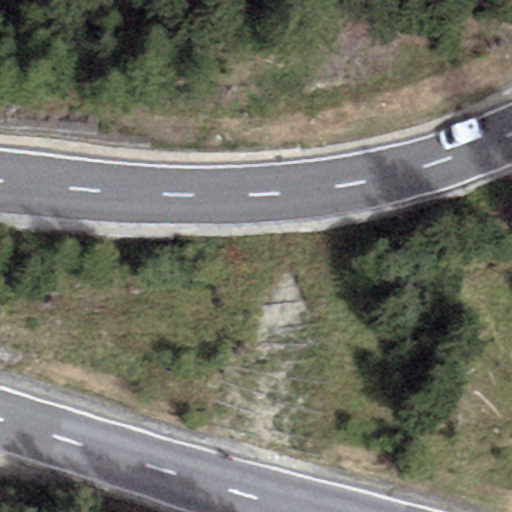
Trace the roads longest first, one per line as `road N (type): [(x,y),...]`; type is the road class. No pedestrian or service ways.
road 1 (primary): [(0,179),(273,192),(422,164),(511,132)]
road 2 (primary): [(308,511),(0,418)]
